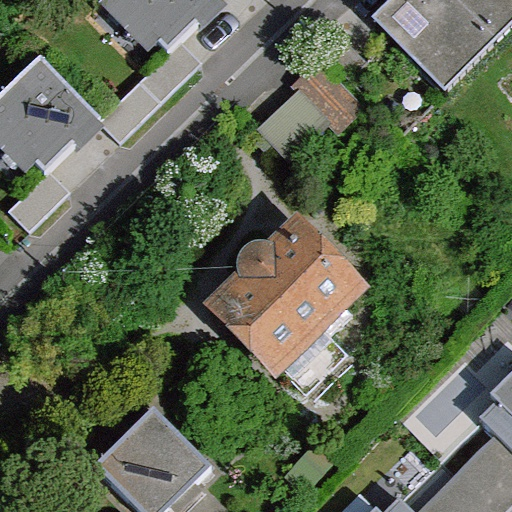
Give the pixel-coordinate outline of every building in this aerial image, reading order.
[(222,3),(219,0),(108,0),(169,58),(222,3)] [(511,0),(405,0),(377,28),(448,98),(511,32),(511,0)] [(0,136),(43,179),(98,124),(40,66),(0,106),(0,136)] [(301,220),(202,312),(273,386),(371,294),(301,220)] [(511,458),(511,380),(490,403),(496,408),(478,425),(511,458)] [(166,511),(209,469),(154,416),(94,477),(130,511),(166,511)]
